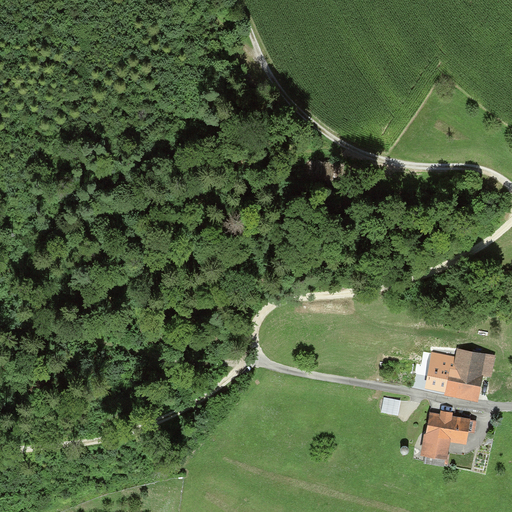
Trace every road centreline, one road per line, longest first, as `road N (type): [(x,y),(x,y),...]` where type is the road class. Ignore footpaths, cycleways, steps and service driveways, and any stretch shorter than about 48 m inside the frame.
road 1 (track): [(0,322),(196,363),(257,356),(287,371),(511,406)]
road 2 (track): [(0,451),(88,443),(200,396),(257,356),(251,336),(258,317),(279,301),(360,293),(440,271)]
road 3 (track): [(511,190),(477,171),(364,155),(320,133),(276,88),(235,0)]
